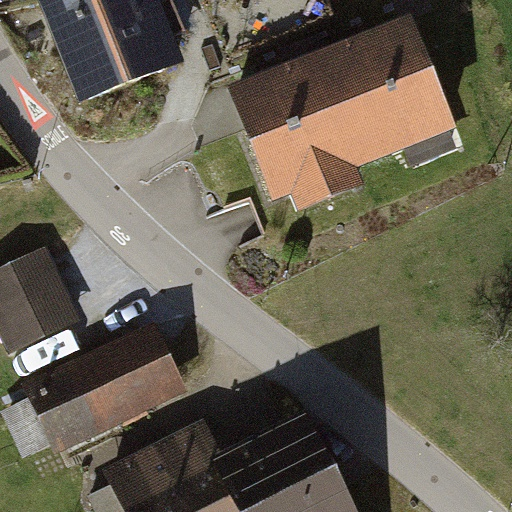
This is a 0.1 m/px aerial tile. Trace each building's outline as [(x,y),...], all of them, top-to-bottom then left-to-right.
[(150,0),(42,0),(30,5),(72,114),(179,73),(150,0)] [(407,23),(217,96),(264,216),(287,208),(294,226),(362,199),(354,178),(401,159),(406,171),(457,151),(407,23)] [(39,249),(0,266),(0,349),(4,358),(74,327),(39,249)] [(148,325),(17,386),(53,461),(183,400),(148,325)] [(342,511),(302,429),(224,467),(245,511),(342,511)] [(245,511),(224,467),(209,438),(159,462),(184,511),(245,511)] [(184,511),(159,462),(89,497),(96,511),(184,511)]
